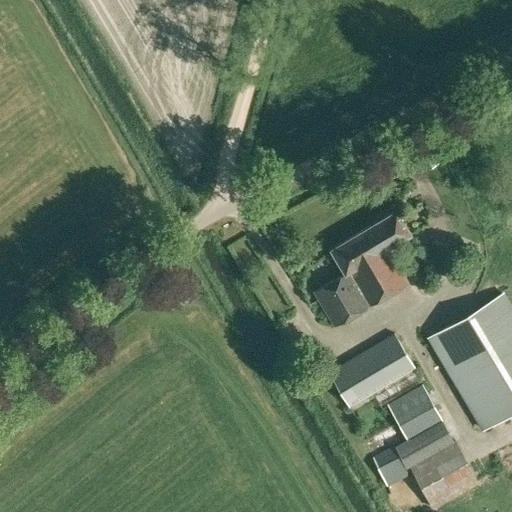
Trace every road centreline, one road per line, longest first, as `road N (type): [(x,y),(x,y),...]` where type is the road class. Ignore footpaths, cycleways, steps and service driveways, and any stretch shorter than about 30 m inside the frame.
road 1 (unclassified): [(0,378),(164,244),(224,206),(511,55)]
road 2 (track): [(224,206),(224,160),(269,0)]
